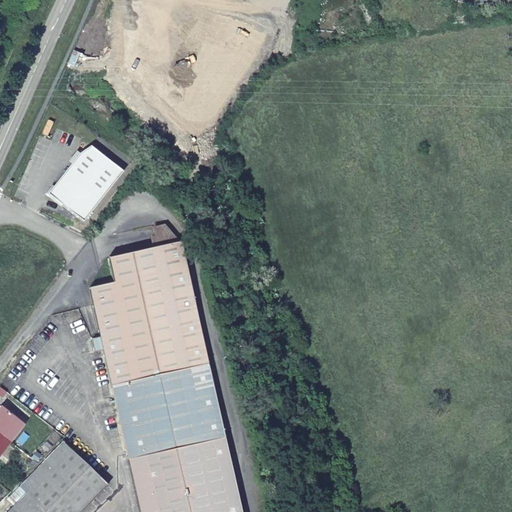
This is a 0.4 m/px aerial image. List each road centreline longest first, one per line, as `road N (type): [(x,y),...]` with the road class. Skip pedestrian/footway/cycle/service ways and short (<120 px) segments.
road 1 (residential): [(0,208),(61,235),(74,262),(0,360)]
road 2 (secondary): [(66,0),(0,150)]
